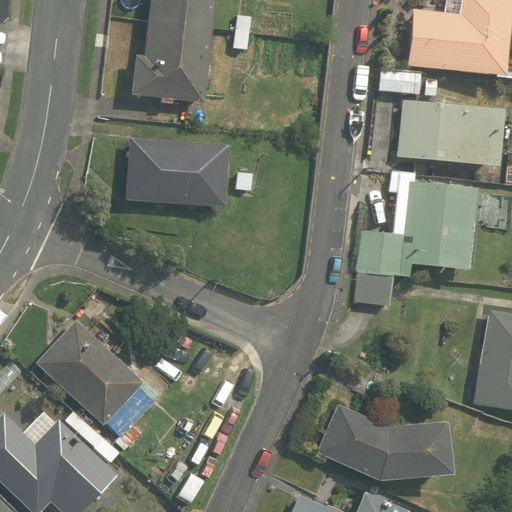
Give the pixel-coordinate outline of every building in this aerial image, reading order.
[(194,104),(205,0),(138,0),(128,96),(194,104)] [(506,0),(443,0),(442,12),(398,6),(390,67),(496,81),(506,0)] [(432,77),(372,69),(369,88),(429,97),(432,77)] [(487,106),(393,100),(390,159),(484,165),(487,106)] [(220,144),(126,139),(123,201),(217,206),(220,144)] [(367,226),(357,225),(349,303),(382,307),(385,277),(400,279),(402,264),(464,271),(473,192),(414,186),(416,173),(383,169),(381,193),(389,193),(387,211),(369,209),(367,226)] [(511,316),(486,312),(468,406),(511,413),(511,316)] [(66,324),(29,364),(96,425),(133,386),(66,324)] [(334,407),(313,452),(366,482),(434,477),(429,419),(375,424),(334,407)] [(0,418),(0,491),(22,511),(31,511),(40,504),(48,511),(72,511),(103,480),(94,472),(111,454),(66,411),(55,423),(40,409),(17,434),(0,418)] [(345,511),(330,511),(293,494),(284,511),(407,511),(358,487),(345,511)]
